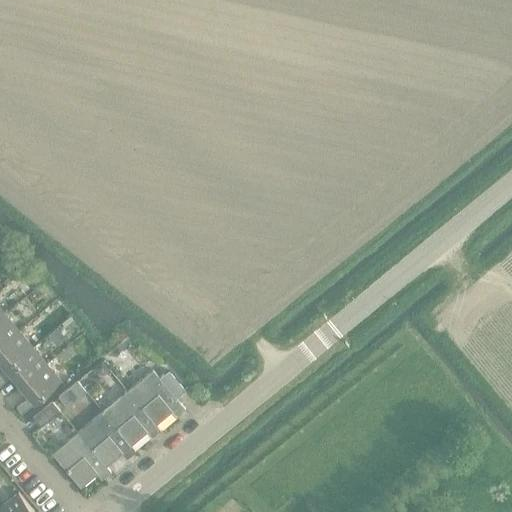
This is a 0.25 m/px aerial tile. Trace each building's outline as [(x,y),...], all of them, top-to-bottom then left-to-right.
[(6,314),(0,318),(0,346),(19,330),(6,314)] [(0,364),(0,375),(33,347),(19,330),(0,346),(0,360),(2,363),(0,364)] [(33,347),(0,375),(0,385),(0,386),(12,376),(21,386),(47,363),(33,347)] [(94,366),(91,368),(95,373),(105,374),(110,369),(102,360),(94,366)] [(62,380),(47,363),(21,386),(29,396),(17,406),(23,413),(62,380)] [(156,424),(172,411),(176,417),(186,409),(176,398),(186,389),(169,369),(159,377),(153,370),(128,391),(156,424)] [(68,407),(87,391),(77,380),(58,396),(68,407)] [(131,445),(147,432),(152,437),(161,430),(156,424),(128,391),(103,412),(131,445)] [(42,427),(60,411),(52,401),(34,417),(42,427)] [(106,466),(106,465),(122,452),(127,458),(136,450),(131,445),(103,412),(78,433),(106,466)] [(53,454),(66,469),(65,470),(68,473),(68,472),(80,487),(97,473),(102,479),(111,471),(106,465),(106,466),(78,433),(53,454)] [(1,506),(5,511),(34,511),(19,492),(1,506)]
